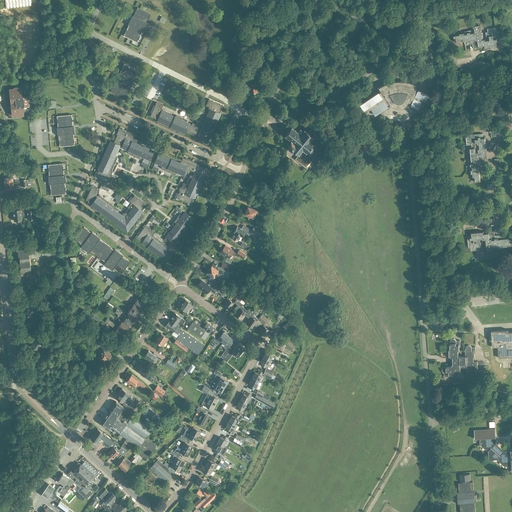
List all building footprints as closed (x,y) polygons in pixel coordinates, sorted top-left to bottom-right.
[(133,16),(132,16),(127,25),(128,25),(123,36),(137,42),(142,32),(143,33),(148,23),(147,23),(151,14),(137,8),(133,16)] [(499,19),(450,29),(452,42),(461,40),(461,42),(471,40),(470,38),(484,36),(484,37),(493,36),(493,34),(506,32),(506,28),(511,26),(511,12),(498,16),(499,19)] [(68,39),(63,49),(67,51),(72,42),(68,39)] [(124,64),(119,74),(118,74),(114,83),(110,92),(124,98),(128,90),(129,90),(133,81),(133,80),(136,73),(138,70),(134,68),(124,64)] [(74,92),(79,85),(59,72),(49,88),(66,98),(71,90),(74,92)] [(250,79),(246,79),(248,87),(249,87),(250,93),(257,92),(256,82),(251,83),(250,79)] [(410,82),(409,82),(407,82),(406,82),(406,81),(405,81),(403,81),(401,81),(399,81),(397,81),(396,81),(395,81),(394,82),(392,82),(391,82),(390,82),(389,83),(388,83),(387,83),(386,84),(385,84),(384,84),(383,85),(382,85),(380,86),(380,87),(378,88),(380,91),(378,93),(378,92),(376,94),(360,104),(369,118),(377,113),(386,107),(387,106),(389,104),(390,105),(391,106),(392,107),(393,107),(394,108),(395,108),(396,108),(397,109),(398,109),(399,109),(400,108),(401,108),(402,108),(403,108),(403,107),(404,107),(405,106),(406,106),(406,105),(407,104),(408,104),(408,103),(411,104),(411,105),(412,105),(424,111),(431,96),(418,90),(415,89),(417,85),(415,84),(414,84),(413,83),(411,83),(410,82)] [(17,86),(17,87),(14,87),(14,88),(10,89),(13,116),(17,115),(17,116),(20,116),(20,117),(28,116),(28,112),(23,112),(24,105),(29,105),(30,100),(28,96),(23,96),(21,90),(26,89),(25,85),(17,86)] [(156,102),(150,117),(156,119),(158,120),(158,121),(176,129),(178,130),(185,133),(185,132),(196,137),(197,137),(197,138),(207,142),(220,114),(219,114),(220,112),(223,106),(208,99),(205,106),(209,107),(208,109),(210,110),(201,129),(199,128),(200,126),(193,123),(192,125),(184,121),(185,119),(176,115),(175,117),(162,111),(163,109),(161,109),(163,105),(156,102)] [(72,114),(57,115),(58,126),(57,126),(58,134),(60,147),(75,145),(74,133),(75,133),(74,125),(73,125),(72,114)] [(320,141),(319,141),(316,139),(313,136),(304,129),(303,131),(300,128),(297,131),(295,129),(296,129),(295,128),(295,129),(292,127),(290,129),(288,129),(286,132),(286,133),(285,135),(290,140),(288,143),(291,146),(290,147),(299,154),(300,155),(296,159),(303,164),(307,164),(310,160),(311,160),(313,161),(317,156),(315,155),(312,153),(316,148),(318,149),(323,143),(320,141)] [(97,172),(95,176),(102,179),(104,180),(110,183),(112,178),(111,178),(112,176),(111,175),(112,172),(111,171),(117,157),(115,156),(119,147),(122,148),(122,147),(128,150),(127,153),(141,159),(142,157),(150,160),(154,151),(134,142),(133,142),(135,136),(133,135),(133,134),(128,132),(126,131),(125,131),(122,129),(121,130),(119,129),(116,135),(117,135),(114,142),(113,143),(111,142),(108,148),(105,155),(104,157),(98,169),(99,170),(98,172),(97,172)] [(477,134),(465,135),(467,145),(469,145),(472,145),(472,147),(468,147),(468,152),(470,152),(471,159),(468,160),(469,169),(471,169),(472,177),(475,176),(476,183),(480,182),(479,171),(482,171),(482,164),(483,161),(487,161),(485,136),(483,137),(483,134),(477,134)] [(159,154),(155,162),(162,165),(161,168),(175,175),(176,172),(182,175),(186,177),(189,170),(195,172),(193,176),(190,175),(185,188),(184,189),(180,187),(180,188),(178,190),(180,191),(179,193),(178,193),(176,198),(191,204),(193,200),(192,199),(193,197),(194,198),(200,185),(201,183),(207,170),(198,166),(199,165),(196,164),(197,163),(185,158),(185,159),(183,157),(180,163),(178,162),(159,154)] [(63,162),(48,164),(49,175),(48,175),(49,183),(50,183),(51,195),(66,193),(65,181),(66,181),(65,174),(64,174),(63,162)] [(13,177),(4,178),(5,188),(14,188),(18,187),(18,183),(13,183),(13,177)] [(34,179),(29,179),(21,180),(22,187),(38,185),(37,178),(34,179)] [(92,186),(89,193),(88,194),(86,200),(88,201),(88,202),(92,204),(91,205),(92,205),(94,207),(127,232),(141,213),(142,212),(142,211),(145,207),(144,206),(146,204),(141,200),(139,199),(134,195),(133,197),(132,197),(129,201),(131,203),(128,207),(129,208),(125,214),(124,213),(122,215),(114,209),(115,207),(113,205),(104,199),(99,195),(98,195),(97,195),(99,190),(97,189),(97,188),(92,186)] [(117,200),(119,201),(122,196),(118,193),(114,198),(117,200)] [(245,211),(245,212),(245,213),(245,214),(249,216),(248,219),(252,221),(253,217),(255,214),(258,215),(259,212),(256,211),(256,210),(248,207),(246,211),(245,211)] [(34,208),(27,209),(27,216),(28,219),(35,218),(34,208)] [(21,209),(20,209),(13,210),(14,221),(22,220),(21,217),(21,209)] [(178,217),(174,221),(173,223),(168,229),(171,231),(167,236),(164,239),(167,241),(165,244),(154,236),(153,235),(155,231),(152,229),(151,230),(150,229),(150,228),(146,225),(142,230),(140,232),(136,238),(140,241),(141,241),(143,242),(142,243),(166,261),(172,254),(173,254),(175,252),(175,253),(178,249),(179,247),(183,243),(182,242),(184,240),(179,236),(180,235),(192,218),(185,212),(182,210),(180,213),(183,215),(182,216),(180,214),(178,217)] [(84,226),(74,238),(82,244),(81,246),(89,252),(90,251),(105,262),(104,263),(112,270),(113,268),(121,274),(130,262),(123,256),(123,255),(115,248),(114,249),(100,238),(100,237),(92,231),(91,232),(84,226)] [(235,233),(232,238),(238,241),(240,236),(242,237),(244,233),(248,235),(251,230),(243,226),(242,229),(237,227),(234,233),(235,233)] [(259,235),(261,229),(254,226),(251,231),(259,235)] [(467,237),(468,245),(469,247),(471,247),(471,251),(479,250),(479,247),(481,247),(480,242),(479,242),(479,240),(484,240),(485,248),(486,255),(491,254),(491,255),(494,254),(493,249),(502,248),(502,247),(511,245),(511,238),(509,239),(509,238),(503,238),(502,236),(499,236),(499,235),(495,235),(494,230),(470,233),(470,236),(467,237)] [(225,245),(221,252),(229,258),(231,254),(234,256),(236,253),(233,251),(225,245)] [(27,249),(18,250),(18,256),(19,256),(21,269),(20,269),(20,275),(30,274),(30,270),(31,270),(29,253),(28,253),(27,249)] [(246,255),(238,250),(236,253),(243,258),(246,255)] [(225,270),(218,265),(218,266),(215,265),(213,267),(212,266),(210,268),(210,267),(207,271),(207,273),(211,276),(209,279),(216,284),(220,279),(219,278),(219,274),(223,274),(223,272),(224,272),(225,270)] [(218,288),(211,283),(209,286),(201,280),(197,286),(206,293),(210,289),(214,293),(218,288)] [(134,304),(142,309),(145,304),(136,298),(133,303),(134,304)] [(37,308),(31,305),(33,302),(30,299),(24,308),(25,309),(26,310),(27,311),(25,313),(31,317),(37,308)] [(183,302),(179,307),(186,311),(191,304),(185,299),(184,300),(183,300),(183,301),(183,302)] [(223,306),(229,310),(234,303),(228,299),(223,306)] [(247,310),(242,306),(243,304),(244,305),(246,302),(242,299),(241,300),(237,305),(238,306),(236,309),(238,310),(235,315),(240,319),(244,314),(247,317),(251,311),(248,309),(247,310)] [(142,309),(134,304),(132,306),(130,304),(128,306),(139,313),(142,309)] [(136,318),(139,313),(128,306),(127,309),(129,310),(128,313),(129,313),(136,318)] [(510,325),(511,324),(511,306),(486,310),(486,314),(508,311),(510,325)] [(251,311),(247,317),(250,319),(247,324),(246,324),(252,328),(257,321),(258,320),(261,323),(261,322),(265,317),(262,314),(258,319),(253,315),(256,312),(253,309),(251,311)] [(129,313),(126,317),(134,323),(137,319),(136,318),(129,313)] [(170,320),(165,326),(173,332),(173,331),(179,335),(177,339),(198,355),(204,345),(177,326),(177,325),(178,323),(181,326),(185,320),(181,318),(178,316),(178,315),(175,313),(170,320)] [(125,317),(122,321),(129,327),(130,328),(133,323),(134,324),(134,323),(126,317),(125,317)] [(263,328),(259,333),(265,338),(272,329),(267,324),(268,322),(265,319),(260,326),(263,328)] [(122,321),(119,326),(126,331),(127,332),(129,327),(122,321)] [(193,321),(191,323),(188,328),(201,337),(205,331),(206,330),(199,326),(193,322),(193,321)] [(284,329),(292,323),(291,321),(282,327),(284,329)] [(208,323),(205,328),(214,334),(217,329),(208,323)] [(126,331),(119,326),(118,325),(114,330),(123,335),(126,331)] [(223,343),(228,335),(223,332),(222,333),(219,330),(217,335),(212,341),(217,345),(221,341),(223,343)] [(492,335),(490,336),(490,341),(492,341),(492,347),(498,347),(499,358),(511,357),(511,331),(508,332),(508,330),(491,331),(492,335)] [(32,338),(35,340),(31,346),(37,350),(43,341),(38,337),(40,335),(36,332),(32,338)] [(161,333),(155,341),(163,346),(168,339),(161,333)] [(228,335),(223,343),(226,345),(225,346),(227,348),(234,339),(228,335)] [(477,375),(477,371),(477,370),(478,370),(477,362),(474,362),(473,357),(475,357),(474,354),(476,354),(475,347),(472,347),(471,346),(470,345),(468,345),(467,345),(466,346),(465,347),(466,350),(465,350),(465,356),(459,357),(458,357),(458,351),(459,351),(459,347),(460,347),(460,341),(456,341),(456,340),(455,339),(455,338),(453,338),(452,338),(451,339),(450,340),(450,341),(450,344),(450,345),(450,350),(449,350),(449,357),(450,358),(451,358),(451,366),(447,366),(444,367),(442,367),(442,369),(442,370),(442,371),(443,372),(444,373),(444,377),(451,376),(451,375),(454,375),(454,374),(460,373),(460,372),(460,368),(465,367),(465,364),(466,364),(466,374),(469,374),(469,375),(477,375)] [(176,339),(173,343),(186,352),(188,349),(176,339)] [(267,350),(264,355),(273,361),(275,357),(272,356),(274,353),(273,353),(275,350),(275,349),(281,352),(283,348),(280,346),(282,344),(278,342),(276,344),(276,343),(273,348),(273,349),(270,348),(271,348),(269,351),(267,350)] [(225,357),(224,359),(227,361),(233,353),(238,357),(245,348),(239,343),(234,350),(231,348),(229,351),(225,357)] [(103,347),(99,345),(96,349),(100,351),(97,356),(105,361),(107,363),(110,359),(109,358),(111,354),(107,352),(108,351),(103,347)] [(148,351),(144,356),(155,363),(159,356),(154,353),(153,354),(148,351)] [(273,361),(264,355),(261,361),(263,362),(261,365),(265,368),(267,365),(271,366),(273,361)] [(169,359),(165,364),(173,370),(177,365),(169,359)] [(226,371),(231,366),(227,362),(222,368),(226,371)] [(139,371),(139,372),(145,376),(144,377),(150,381),(154,374),(149,371),(142,366),(141,369),(140,369),(139,370),(139,371)] [(216,369),(214,373),(216,374),(215,377),(219,379),(217,382),(225,386),(228,381),(220,376),(222,373),(216,369)] [(252,377),(259,381),(262,376),(261,375),(263,372),(259,370),(258,370),(259,370),(257,373),(255,372),(252,377)] [(272,374),(265,370),(263,374),(271,379),(273,375),(273,374),(272,374)] [(131,375),(126,382),(129,384),(130,382),(134,385),(136,383),(142,387),(144,384),(138,380),(131,375)] [(259,381),(252,377),(249,383),(251,385),(249,387),(249,388),(254,390),(255,387),(256,387),(259,381)] [(204,382),(203,384),(213,391),(217,394),(219,391),(222,392),(225,386),(217,382),(214,381),(213,380),(211,383),(210,385),(204,382)] [(157,385),(153,391),(162,397),(166,391),(157,385)] [(119,393),(126,398),(128,396),(130,398),(132,396),(129,394),(122,388),(119,393)] [(243,394),(240,399),(247,403),(249,404),(251,401),(249,399),(250,397),(251,394),(247,392),(246,395),(243,394)] [(126,398),(119,393),(115,398),(123,403),(126,398)] [(205,405),(212,409),(218,399),(210,395),(207,402),(208,402),(206,406),(205,405)] [(247,403),(240,399),(237,405),(239,407),(238,409),(242,412),(243,409),(244,409),(247,403)] [(116,402),(109,412),(118,419),(145,438),(146,437),(151,429),(133,416),(134,414),(133,414),(130,411),(129,411),(125,408),(122,406),(116,402)] [(147,408),(143,413),(150,420),(156,414),(147,406),(147,407),(147,408)] [(201,412),(196,421),(204,425),(209,416),(205,413),(206,410),(198,406),(197,409),(201,412)] [(109,412),(100,424),(108,429),(110,426),(127,439),(132,442),(138,447),(139,447),(145,438),(118,419),(109,412)] [(229,421),(235,425),(238,419),(239,419),(239,418),(240,417),(239,417),(240,416),(235,414),(234,416),(232,415),(229,421)] [(235,425),(229,421),(226,427),(228,428),(226,431),(230,433),(231,433),(233,434),(235,432),(232,430),(233,429),(233,430),(234,429),(235,429),(237,426),(235,425)] [(184,428),(187,430),(198,436),(201,431),(193,427),(191,430),(188,428),(189,428),(185,426),(184,428)] [(94,433),(90,438),(97,443),(99,440),(100,441),(99,442),(107,447),(109,445),(111,446),(111,444),(114,441),(106,436),(107,435),(104,433),(97,428),(96,429),(95,429),(93,432),(94,433)] [(474,430),(475,439),(480,438),(480,445),(488,452),(489,460),(497,459),(505,466),(511,466),(511,471),(511,472),(511,471),(511,450),(510,450),(510,451),(511,452),(504,452),(496,444),(495,444),(494,438),(495,438),(496,438),(495,428),(495,429),(474,430)] [(181,435),(181,436),(182,437),(188,440),(190,441),(191,438),(196,441),(198,436),(187,430),(186,432),(189,433),(188,436),(183,434),(183,435),(182,436),(181,435)] [(235,438),(240,441),(241,441),(241,442),(244,443),(246,438),(242,436),(242,437),(237,434),(235,438)] [(217,443),(224,446),(227,440),(226,440),(228,438),(224,435),(223,435),(224,435),(222,438),(220,437),(217,443)] [(179,437),(178,438),(179,439),(180,439),(185,442),(183,445),(180,443),(179,445),(190,451),(193,446),(188,444),(190,441),(188,440),(182,437),(181,436),(179,437)] [(138,447),(135,451),(137,452),(143,456),(144,457),(144,458),(145,458),(146,459),(147,458),(154,447),(155,448),(157,449),(160,445),(159,445),(157,443),(156,444),(146,437),(145,438),(142,443),(139,447),(138,447)] [(240,441),(235,438),(233,441),(239,445),(242,447),(243,444),(242,443),(241,442),(240,441)] [(127,439),(121,446),(127,450),(132,442),(127,439)] [(224,454),(227,448),(224,446),(217,443),(214,449),(216,450),(215,452),(214,452),(219,455),(220,452),(224,454)] [(179,445),(178,447),(181,448),(180,452),(187,456),(190,451),(179,445)] [(114,448),(108,453),(109,454),(109,455),(110,456),(111,456),(113,458),(116,455),(118,456),(121,452),(116,448),(115,449),(114,448)] [(171,460),(182,466),(185,461),(177,457),(176,456),(177,454),(171,450),(170,453),(174,455),(172,458),(171,460)] [(136,459),(133,462),(136,465),(143,458),(142,457),(143,456),(137,452),(137,453),(133,456),(133,457),(136,459)] [(120,460),(116,463),(118,465),(125,472),(130,466),(128,464),(130,462),(127,459),(125,462),(123,460),(121,461),(120,460)] [(158,459),(151,467),(163,477),(162,478),(166,482),(171,476),(169,474),(171,472),(167,467),(164,464),(164,465),(158,459)] [(205,465),(212,469),(213,469),(216,468),(217,466),(217,464),(208,459),(208,460),(205,465)] [(182,466),(171,460),(170,462),(173,463),(172,466),(170,465),(169,468),(171,471),(174,473),(176,469),(179,471),(182,466)] [(76,470),(74,472),(79,476),(80,478),(87,470),(80,464),(76,470)] [(212,469),(205,465),(202,471),(202,470),(202,471),(209,475),(209,474),(210,475),(212,472),(211,472),(212,469)] [(151,467),(148,470),(148,471),(148,470),(151,472),(144,480),(146,482),(146,483),(151,486),(149,484),(152,481),(153,481),(156,477),(158,475),(162,478),(163,477),(151,467)] [(93,476),(87,470),(80,478),(88,484),(90,481),(89,481),(93,476)] [(58,493),(60,494),(62,495),(69,485),(70,485),(71,486),(74,482),(69,478),(63,473),(59,478),(60,479),(59,481),(64,485),(62,488),(60,486),(57,491),(59,492),(58,493)] [(470,474),(460,475),(460,483),(458,483),(459,492),(457,492),(458,504),(460,504),(460,511),(475,511),(474,503),(475,503),(475,497),(474,491),(473,482),(470,482),(470,474)] [(79,476),(77,479),(75,481),(75,482),(80,487),(78,489),(78,491),(86,499),(92,492),(89,489),(91,487),(88,484),(80,478),(79,476)] [(196,482),(196,483),(198,484),(202,486),(203,486),(205,483),(206,480),(199,476),(199,477),(196,482)] [(217,483),(221,485),(224,483),(224,482),(222,481),(219,480),(212,476),(210,479),(217,483)] [(511,477),(495,478),(496,511),(493,511),(492,511),(507,511),(507,498),(511,498),(511,477)] [(49,483),(41,494),(48,499),(55,487),(49,483)] [(107,501),(114,494),(111,492),(110,494),(108,492),(109,492),(106,489),(99,497),(102,499),(103,498),(105,500),(102,503),(104,505),(106,504),(108,502),(107,501)] [(106,504),(104,505),(103,507),(105,509),(101,511),(108,511),(112,509),(109,506),(110,505),(111,505),(112,505),(113,504),(113,502),(117,498),(114,494),(107,501),(108,502),(106,504)] [(210,496),(201,504),(204,508),(213,499),(210,496)] [(200,498),(193,505),(197,508),(204,502),(200,498)] [(56,507),(63,511),(66,511),(69,509),(59,502),(56,507)] [(117,503),(112,509),(115,511),(123,511),(128,507),(123,502),(119,506),(117,503)]
